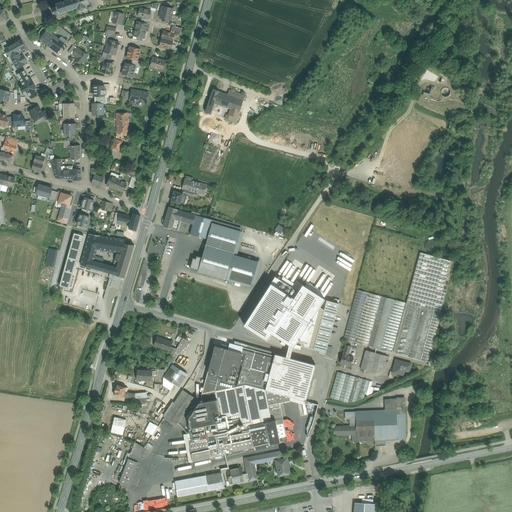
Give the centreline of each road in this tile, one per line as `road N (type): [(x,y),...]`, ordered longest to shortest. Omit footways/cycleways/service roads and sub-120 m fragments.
road 1 (residential): [(318,486),(311,447),(324,362),(123,303)]
road 2 (primary): [(149,212),(210,0)]
road 3 (primary): [(60,511),(123,303)]
road 4 (tertiary): [(511,446),(318,486)]
road 5 (track): [(338,0),(280,95),(254,93)]
road 6 (tertiary): [(318,486),(189,511)]
